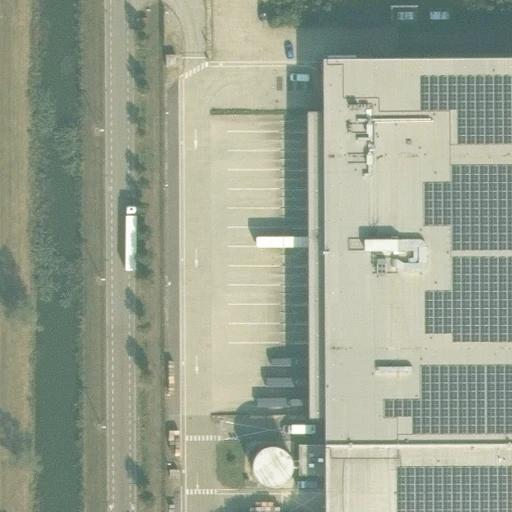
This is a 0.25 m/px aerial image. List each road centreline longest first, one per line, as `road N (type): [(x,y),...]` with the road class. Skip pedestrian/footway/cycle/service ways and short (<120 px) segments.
road 1 (unclassified): [(125,511),(118,0)]
road 2 (unknown): [(511,39),(199,46)]
